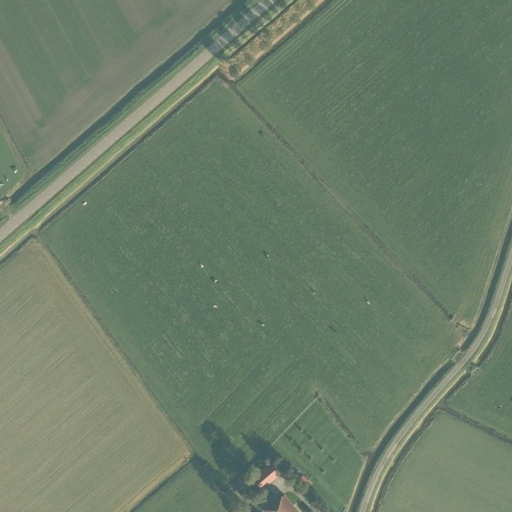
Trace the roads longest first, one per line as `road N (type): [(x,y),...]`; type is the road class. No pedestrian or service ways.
road 1 (secondary): [(0,240),(273,0)]
road 2 (unclassified): [(362,511),(393,447),(470,355),(511,250)]
